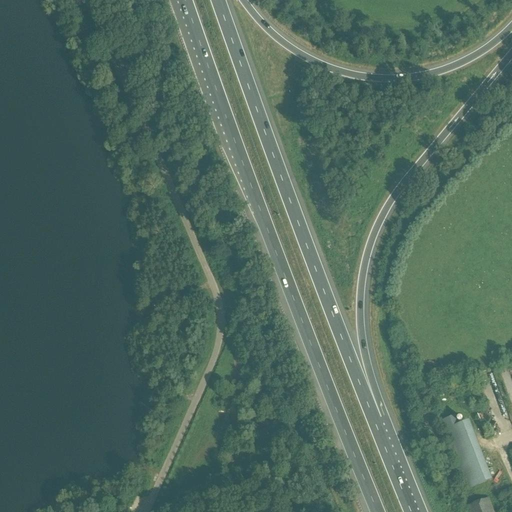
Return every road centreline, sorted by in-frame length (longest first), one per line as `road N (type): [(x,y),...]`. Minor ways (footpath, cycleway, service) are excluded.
road 1 (unclassified): [(145,511),(212,370),(222,321),(91,0)]
road 2 (motorway): [(187,0),(377,511)]
road 3 (motorway): [(375,423),(218,0)]
road 4 (motorway): [(375,423),(359,323),(373,233),(425,151),(511,52)]
road 5 (motorway): [(511,25),(485,49),(436,72),(356,75),(297,52),(243,0)]
